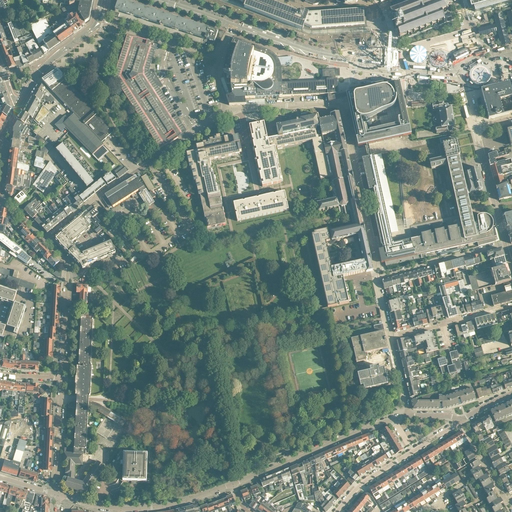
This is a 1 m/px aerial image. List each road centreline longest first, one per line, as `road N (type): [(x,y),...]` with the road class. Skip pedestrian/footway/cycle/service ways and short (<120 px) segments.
road 1 (residential): [(227,112),(341,105),(378,273)]
road 2 (tertiary): [(461,71),(335,58),(232,25)]
road 3 (residential): [(46,240),(97,196),(227,112)]
road 4 (unclassified): [(233,484),(392,418)]
road 5 (unclassified): [(336,511),(364,482),(459,422)]
road 6 (unclassified): [(62,378),(67,267),(46,240)]
road 7 (unclassified): [(505,242),(379,279)]
